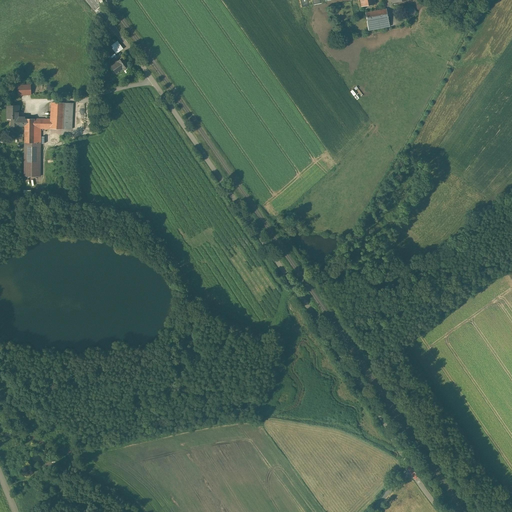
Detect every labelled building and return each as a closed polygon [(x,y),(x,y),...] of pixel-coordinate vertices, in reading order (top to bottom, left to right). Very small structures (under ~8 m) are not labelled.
[(410,5),(409,5),(408,6),(407,6),(406,6),(406,7),(405,7),(404,8),(404,9),(404,10),(404,11),(404,12),(404,13),(404,14),(405,15),(405,16),(406,16),(407,17),(408,17),(409,18),(410,18),(410,17),(411,17),(412,17),(413,16),(414,16),(414,15),(415,14),(415,13),(415,12),(415,10),(415,9),(414,8),(413,7),(413,6),(412,6),(411,6),(410,5)] [(386,9),(365,13),(366,18),(368,26),(389,22),(386,9)] [(123,48),(117,40),(111,45),(116,53),(123,48)] [(123,57),(111,65),(116,73),(128,65),(123,57)] [(18,95),(31,95),(31,84),(18,85),(18,95)] [(64,103),(51,102),(50,119),(50,128),(62,129),(64,103)] [(73,103),(64,103),(62,129),(71,129),(73,103)] [(24,117),(18,117),(19,105),(7,105),(7,116),(12,116),(11,126),(24,126),(24,129),(34,129),(34,119),(24,119),(24,117)] [(50,119),(34,119),(34,129),(34,132),(40,132),(40,128),(50,128),(50,119)] [(34,129),(24,129),(24,142),(40,143),(40,132),(34,132),(34,129)] [(40,143),(24,142),(24,176),(40,176),(40,143)] [(51,459),(46,464),(50,468),(55,463),(51,459)]
